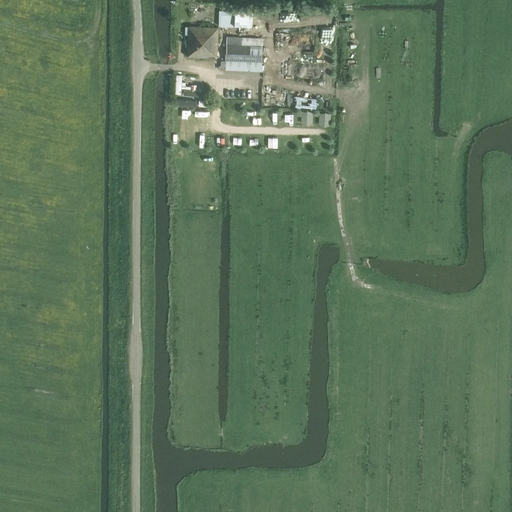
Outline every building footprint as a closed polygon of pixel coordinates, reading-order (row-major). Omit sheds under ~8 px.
[(219,11),(219,26),(252,28),(253,12),(219,11)] [(185,27),(185,35),(187,35),(187,57),(217,58),(218,27),(185,27)] [(226,37),(225,70),(263,72),(264,66),(262,66),(263,39),(263,38),(226,37)] [(184,88),(183,94),(200,96),(201,90),(184,88)] [(288,94),(288,105),(314,107),(314,106),(318,106),(318,97),(288,94)] [(314,111),(302,111),(302,122),(313,123),(314,111)]
